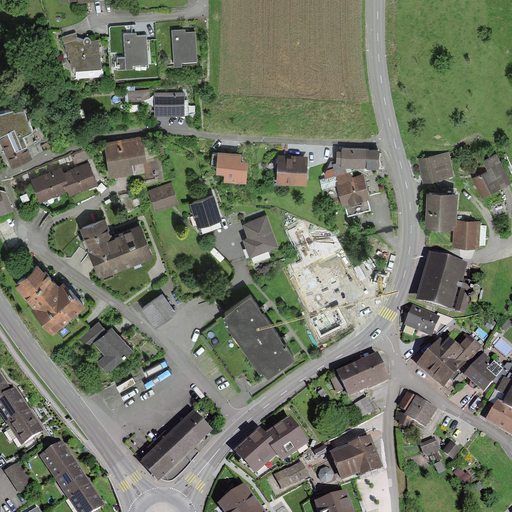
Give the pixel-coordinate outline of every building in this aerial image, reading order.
[(182,65),(197,64),(196,32),(185,33),(185,30),(182,30),(172,31),(174,67),(182,67),(182,65)] [(75,67),(102,65),(100,38),(86,38),(77,35),(77,31),(64,34),(75,67)] [(133,66),(149,65),(147,35),(136,36),(136,33),(124,34),(126,57),(115,58),(115,70),(134,68),(133,66)] [(129,91),(130,101),(150,100),(150,90),(129,91)] [(160,116),(185,115),(184,92),(154,93),(155,116),(160,116)] [(0,133),(0,141),(11,167),(31,159),(25,145),(29,144),(24,133),(33,130),(24,111),(14,112),(13,110),(0,113),(0,132),(0,134),(0,133)] [(105,142),(110,179),(134,175),(133,165),(147,162),(142,136),(124,139),(105,142)] [(347,168),(346,163),(379,165),(380,146),(343,145),(343,147),(337,147),(336,160),(331,159),(325,171),(326,174),(347,168)] [(31,179),(41,202),(67,191),(70,197),(98,185),(89,163),(92,162),(87,150),(70,157),(75,167),(63,172),(61,167),(45,173),(31,179)] [(419,158),(423,179),(454,173),(450,152),(419,158)] [(482,193),(511,179),(498,152),(484,158),(489,168),(474,175),(482,193)] [(217,175),(225,175),(224,182),(247,184),(248,163),(242,163),(242,155),(219,153),(217,175)] [(277,156),(275,185),(305,187),(307,158),(277,156)] [(147,179),(159,177),(157,162),(145,164),(147,179)] [(336,173),(344,201),(369,195),(365,182),(363,172),(352,175),(350,169),(336,173)] [(155,211),(178,204),(172,183),(149,190),(155,211)] [(426,220),(455,222),(455,219),(457,219),(459,188),(429,186),(426,220)] [(200,234),(223,226),(218,210),(213,197),(190,205),(200,234)] [(244,239),(250,257),(277,247),(267,218),(244,226),(248,238),(244,239)] [(453,243),(479,245),(481,221),(457,219),(455,219),(455,222),(453,243)] [(80,229),(98,278),(154,257),(142,225),(112,236),(105,220),(80,229)] [(417,298),(452,308),(460,281),(463,281),(468,262),(430,251),(417,298)] [(31,312),(53,336),(85,309),(63,283),(59,286),(47,272),(45,273),(39,266),(14,287),(33,310),(31,312)] [(354,301),(365,297),(360,282),(349,286),(354,301)] [(456,309),(465,311),(470,288),(461,286),(456,309)] [(265,362),(271,371),(296,353),(285,338),(264,308),(252,292),(226,310),(230,316),(227,318),(261,365),(265,362)] [(142,308),(156,328),(177,314),(163,294),(142,308)] [(310,313),(319,336),(347,324),(337,301),(310,313)] [(412,306),(405,325),(432,335),(439,316),(412,306)] [(98,363),(107,373),(132,350),(119,336),(113,329),(109,333),(100,322),(81,340),(88,347),(94,343),(105,356),(98,363)] [(420,363),(445,384),(477,346),(463,334),(457,341),(451,335),(444,343),(440,339),(420,363)] [(465,374),(484,390),(504,366),(485,351),(465,374)] [(339,371),(350,395),(362,390),(390,377),(378,353),(358,362),(339,371)] [(0,395),(11,387),(0,370),(0,395)] [(487,419),(511,432),(511,379),(504,375),(497,388),(507,394),(503,401),(498,398),(493,408),(487,419)] [(0,410),(22,442),(44,427),(14,385),(11,387),(0,395),(0,410)] [(399,408),(426,425),(436,409),(409,392),(399,408)] [(366,398),(356,404),(362,415),(373,410),(366,398)] [(141,463),(158,482),(209,433),(192,415),(141,463)] [(246,462),(255,472),(277,455),(281,460),(309,441),(299,425),(297,426),(290,415),(270,430),(268,427),(263,430),(260,426),(235,450),(246,462)] [(332,452),(342,479),(360,472),(362,475),(383,467),(378,455),(370,434),(349,442),(350,445),(332,452)] [(78,511),(88,511),(103,502),(62,440),(41,454),(78,511)] [(421,445),(424,453),(438,447),(435,440),(421,445)] [(444,451),(453,458),(461,448),(452,441),(444,451)] [(6,469),(21,491),(33,482),(18,461),(6,469)] [(308,476),(301,461),(275,474),(282,489),(308,476)] [(440,473),(446,471),(443,462),(437,464),(440,473)] [(456,469),(467,483),(475,477),(469,469),(466,471),(462,465),(456,469)] [(336,480),(331,467),(319,471),(324,485),(336,480)] [(246,484),(220,502),(226,511),(265,511),(262,507),(246,484)] [(355,511),(348,490),(316,501),(319,511),(355,511)]
